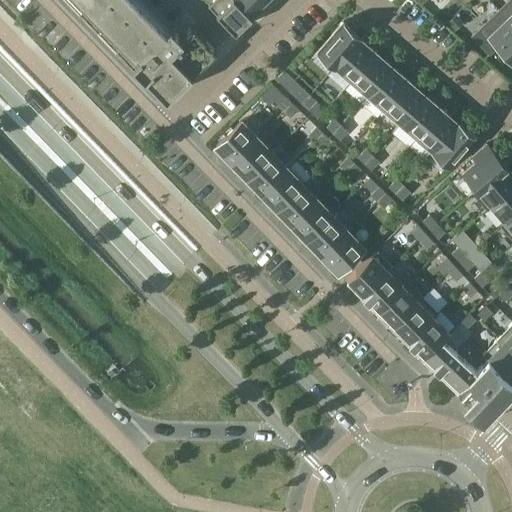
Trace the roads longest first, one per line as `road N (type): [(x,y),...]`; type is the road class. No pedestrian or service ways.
road 1 (secondary): [(392,460),(0,64)]
road 2 (secondary): [(0,138),(283,431)]
road 3 (unclassified): [(0,295),(131,430),(283,431)]
road 4 (residential): [(165,126),(393,360)]
road 5 (residential): [(165,126),(297,0)]
road 6 (residential): [(502,117),(368,0)]
road 7 (residential): [(44,0),(165,126)]
